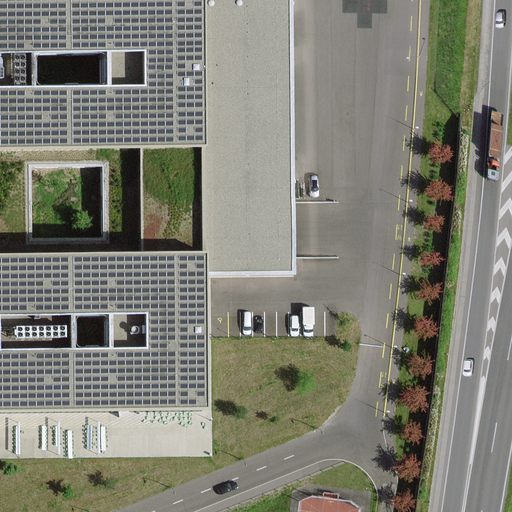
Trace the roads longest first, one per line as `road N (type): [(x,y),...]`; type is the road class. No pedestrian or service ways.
road 1 (motorway): [(504,0),(460,511)]
road 2 (unclassified): [(358,430),(375,346),(400,0)]
road 3 (residential): [(155,511),(358,430)]
road 4 (motorway): [(511,340),(481,511)]
